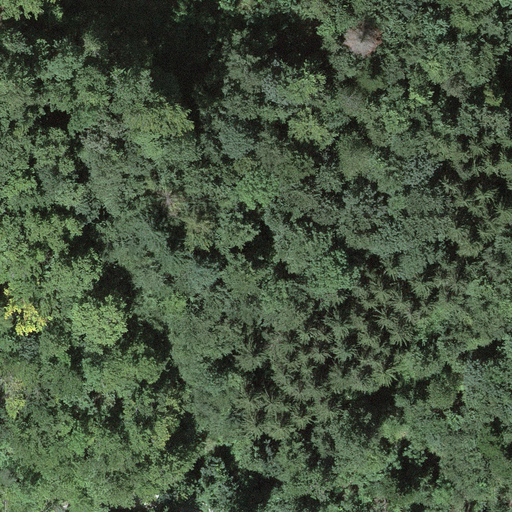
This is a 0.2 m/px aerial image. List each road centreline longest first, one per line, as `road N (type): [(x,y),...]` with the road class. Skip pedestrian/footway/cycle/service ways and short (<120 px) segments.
road 1 (track): [(138,501),(205,452),(370,394),(511,317)]
road 2 (track): [(83,511),(138,501),(209,511)]
